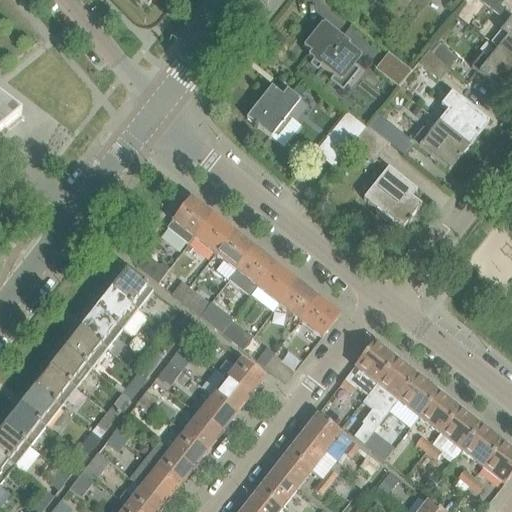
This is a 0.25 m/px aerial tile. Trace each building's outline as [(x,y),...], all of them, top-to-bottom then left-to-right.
[(137,0),(148,8),(154,0),(137,0)] [(476,0),(506,24),(499,33),(491,44),(497,50),(511,61),(511,21),(507,18),(510,15),(500,7),(505,0),(476,0)] [(368,63),(348,47),(349,45),(324,25),(322,27),(321,26),(320,27),(303,48),(311,54),(308,57),(348,89),(368,63)] [(448,72),(457,61),(435,44),(426,55),(448,72)] [(508,99),(511,94),(511,61),(497,50),(489,60),(483,55),(472,69),(508,99)] [(417,66),(439,84),(448,72),(426,55),(417,66)] [(396,91),(410,74),(388,56),(374,74),(396,91)] [(271,88),(246,120),(255,127),(254,128),(257,131),(258,130),(283,150),(301,128),(288,117),(300,103),(298,101),(293,97),(287,92),(282,97),(271,88)] [(299,90),(293,97),(298,101),(304,94),(299,90)] [(447,113),(439,124),(469,148),(489,124),(451,94),(440,107),(447,113)] [(0,141),(23,121),(0,103),(0,141)] [(316,154),(335,169),(365,132),(346,117),(316,154)] [(377,118),(369,129),(390,145),(398,134),(377,118)] [(449,173),(469,148),(439,124),(430,135),(423,129),(412,143),(449,173)] [(390,145),(369,129),(354,148),(375,164),(390,145)] [(408,197),(413,190),(388,170),(363,201),(401,232),(407,225),(409,226),(411,222),(410,221),(421,207),(408,197)] [(190,199),(172,223),(167,230),(188,247),(193,240),(212,217),(190,199)] [(212,217),(193,240),(215,257),(234,233),(212,217)] [(255,250),(234,233),(215,257),(236,273),(255,250)] [(236,273),(228,283),(250,299),(257,290),(276,267),(255,250),(236,273)] [(165,275),(144,259),(136,269),(157,286),(165,275)] [(276,267),(257,290),(279,307),(297,283),(276,267)] [(153,292),(131,275),(126,271),(111,291),(138,311),(153,292)] [(319,300),(297,283),(279,307),(300,324),(319,300)] [(171,296),(179,302),(188,290),(181,284),(171,296)] [(188,290),(179,302),(199,319),(206,310),(193,299),(196,296),(188,290)] [(111,291),(96,310),(123,331),(132,338),(148,318),(138,311),(111,291)] [(300,324),(321,340),(340,317),(319,300),(300,324)] [(211,305),(206,310),(199,319),(221,336),(231,323),(232,322),(211,305)] [(123,331),(96,310),(81,329),(107,350),(123,331)] [(183,316),(167,335),(176,342),(191,322),(183,316)] [(231,323),(221,336),(243,353),(253,340),(231,323)] [(204,344),(210,337),(198,328),(193,335),(204,344)] [(81,329),(66,349),(92,370),(107,350),(81,329)] [(167,335),(158,347),(167,354),(176,342),(167,335)] [(374,344),(340,387),(351,395),(356,389),(366,397),(395,360),(374,344)] [(184,346),(169,365),(181,374),(195,356),(184,346)] [(92,370),(66,349),(52,366),(50,369),(77,390),(92,370)] [(266,351),(256,363),(264,369),(274,357),(266,351)] [(152,355),(142,367),(151,374),(161,362),(152,355)] [(274,357),(264,369),(270,374),(286,386),(293,376),(278,364),(280,361),(274,357)] [(416,377),(395,360),(366,397),(361,403),(371,411),(360,424),(362,425),(352,438),(362,446),(386,415),(416,377)] [(241,361),(227,379),(250,398),(265,380),(241,361)] [(176,381),(181,374),(169,365),(164,372),(176,381)] [(50,369),(35,388),(61,409),(77,390),(50,369)] [(130,401),(145,382),(137,375),(121,394),(130,401)] [(416,377),(386,415),(408,432),(418,419),(438,394),(416,377)] [(212,398),(236,417),(250,398),(227,379),(212,398)] [(61,409),(35,388),(19,408),(46,428),(61,409)] [(147,393),(141,400),(153,410),(159,402),(147,393)] [(121,394),(112,406),(121,413),(130,401),(121,394)] [(460,411),(438,394),(418,419),(439,436),(460,411)] [(198,416),(222,435),(236,417),(212,398),(198,416)] [(148,417),(153,410),(141,400),(136,407),(148,417)] [(19,408),(4,427),(31,448),(46,428),(19,408)] [(439,436),(432,446),(442,454),(440,456),(451,465),(461,453),(481,428),(460,411),(439,436)] [(106,414),(96,426),(105,433),(115,421),(106,414)] [(198,416),(184,434),(207,453),(222,435),(198,416)] [(317,417),(303,435),(327,454),(337,462),(343,454),(350,459),(358,449),(342,436),(317,417)] [(0,432),(0,456),(15,468),(31,448),(4,427),(0,432)] [(502,445),(481,428),(461,453),(482,470),(502,445)] [(118,431),(112,438),(124,447),(130,440),(118,431)] [(80,447),(89,454),(99,440),(91,433),(80,447)] [(169,452),(193,471),(207,453),(184,434),(169,452)] [(288,454),(313,473),(327,454),(303,435),(288,454)] [(119,454),(124,447),(112,438),(107,445),(119,454)] [(415,446),(426,454),(432,446),(421,438),(415,446)] [(381,440),(371,454),(383,463),(394,450),(381,440)] [(159,444),(145,463),(179,490),(193,471),(169,452),(159,444)] [(511,452),(502,445),(482,470),(504,487),(511,476),(511,452)] [(442,454),(432,446),(426,454),(436,462),(442,454)] [(76,452),(64,467),(73,474),(84,459),(76,452)] [(313,473),(288,454),(274,472),(298,491),(313,473)] [(0,487),(15,468),(0,456),(0,487)] [(94,462),(84,474),(96,483),(105,471),(94,462)] [(145,463),(131,481),(141,489),(165,508),(179,490),(145,463)] [(330,470),(322,480),(330,487),(338,476),(332,472),(330,470)] [(49,486),(58,493),(69,479),(60,472),(49,486)] [(298,491),(274,472),(259,491),(283,510),(298,491)] [(459,480),(454,486),(463,494),(474,481),(463,472),(458,479),(459,480)] [(388,473),(374,491),(384,499),(398,481),(388,473)] [(81,502),(96,483),(84,474),(70,492),(81,502)] [(430,479),(419,492),(426,497),(437,484),(430,479)] [(330,487),(322,480),(314,491),(322,497),(330,487)] [(474,481),(463,494),(473,501),(483,488),(474,481)] [(126,507),(131,511),(161,511),(165,508),(141,489),(132,500),(126,495),(120,502),(126,507)] [(244,509),(247,511),(281,511),(283,510),(259,491),(244,509)] [(30,511),(43,511),(54,499),(45,492),(30,511)] [(72,511),(61,503),(56,510),(57,511),(72,511)] [(438,511),(426,503),(418,511),(438,511)]
